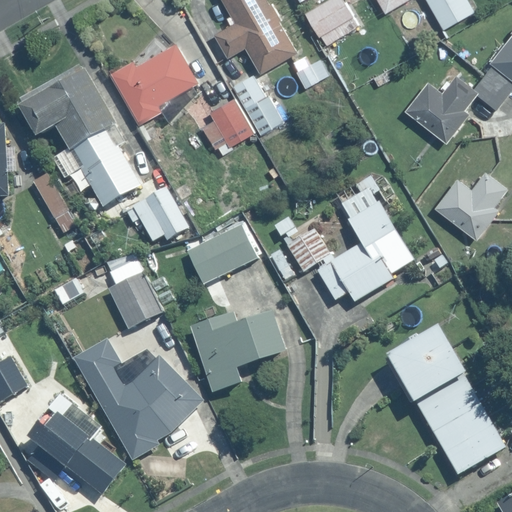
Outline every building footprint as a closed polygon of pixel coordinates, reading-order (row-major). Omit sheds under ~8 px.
[(225,0),(234,15),(237,21),(230,25),(218,32),(231,55),(248,45),(263,71),(299,50),(301,49),(273,0),(225,0)] [(304,0),(380,0),(389,14),(412,0),(304,0)] [(328,44),(330,43),(362,24),(347,0),(328,0),(309,12),(328,44)] [(430,0),(447,28),(477,11),(471,0),(430,0)] [(511,40),(496,61),(497,62),(511,73),(511,40)] [(163,104),(169,100),(202,80),(179,42),(141,65),(137,58),(113,73),(144,123),(166,109),(163,104)] [(294,62),(308,87),(311,86),(332,73),(323,57),(313,63),(308,54),(301,58),(294,62)] [(478,87),(462,74),(460,73),(443,92),(438,87),(431,81),(409,109),(414,113),(448,140),(466,117),(463,114),(479,94),(498,110),(511,92),(511,79),(494,66),(478,87)] [(57,127),(71,149),(58,157),(70,177),(84,167),(108,207),(145,184),(122,146),(120,147),(109,130),(118,124),(83,67),(22,104),(42,136),(57,127)] [(290,121),(263,72),(238,86),(265,135),(290,121)] [(257,131),(254,127),(235,97),(212,111),(217,119),(205,127),(218,148),(229,141),(232,146),(257,131)] [(0,196),(11,196),(7,124),(0,124),(0,196)] [(438,207),(474,234),(480,239),(503,209),(497,205),(510,188),(488,171),(475,189),(460,178),(438,207)] [(38,184),(40,188),(62,229),(78,220),(53,175),(38,184)] [(343,207),(366,242),(320,271),(339,300),(352,292),(359,303),(393,281),(391,277),(418,259),(376,194),(383,190),(373,176),(359,185),(364,193),(351,201),(343,207)] [(193,228),(191,224),(169,187),(136,206),(157,242),(168,235),(171,240),(193,228)] [(222,278),(223,277),(260,257),(241,221),(203,242),(222,278)] [(291,247),(292,249),(308,272),(333,255),(317,230),(291,247)] [(271,257),(272,258),(285,277),(297,268),(284,248),(271,257)] [(112,274),(119,287),(112,290),(131,329),(167,311),(142,259),(112,274)] [(66,305),(68,304),(86,292),(77,278),(57,291),(66,305)] [(275,312),(236,326),(232,314),(206,324),(194,328),(216,392),(246,382),(241,368),(289,351),(275,312)] [(441,323),(390,352),(392,355),(387,357),(408,385),(457,360),(441,323)] [(0,399),(2,403),(5,401),(30,386),(14,358),(0,365),(0,399)] [(112,363),(87,377),(135,462),(161,447),(159,442),(171,435),(205,403),(161,359),(135,385),(128,388),(112,363)] [(457,360),(408,385),(423,412),(473,386),(457,360)] [(473,386),(423,412),(441,443),(490,417),(473,386)] [(69,466),(72,468),(110,495),(131,465),(94,439),(104,424),(63,394),(52,410),(59,415),(51,427),(42,420),(31,435),(43,444),(31,461),(59,481),(69,466)] [(490,417),(441,443),(460,474),(507,447),(490,417)] [(505,511),(511,511),(511,497),(501,504),(505,511)]
